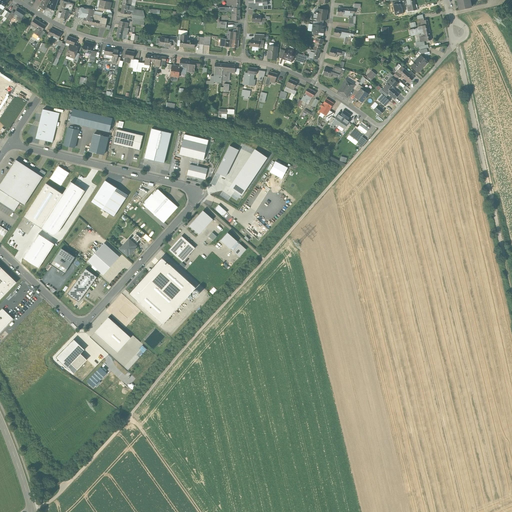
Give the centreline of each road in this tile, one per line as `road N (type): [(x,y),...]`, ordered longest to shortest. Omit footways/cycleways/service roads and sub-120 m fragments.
road 1 (track): [(24,511),(55,498),(103,448),(381,127)]
road 2 (unclassified): [(9,143),(184,186),(197,199),(85,321),(70,317),(0,249)]
road 3 (track): [(456,42),(511,298)]
road 4 (residential): [(312,82),(381,127),(456,42)]
road 5 (residential): [(107,39),(245,60)]
